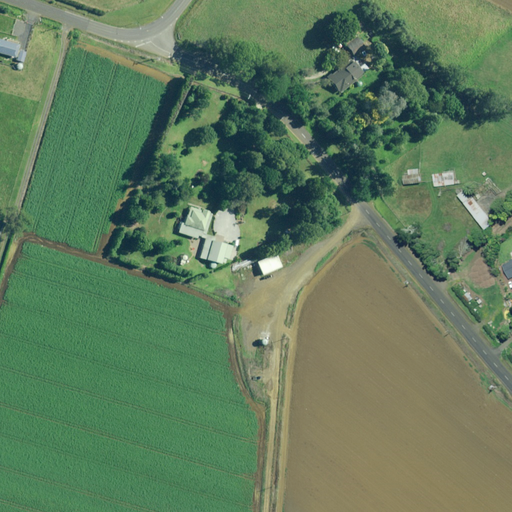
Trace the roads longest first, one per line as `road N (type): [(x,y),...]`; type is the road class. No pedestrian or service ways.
road 1 (unclassified): [(146,34),(261,92),(294,120),(511,384)]
road 2 (tertiary): [(146,34),(114,34),(15,0)]
